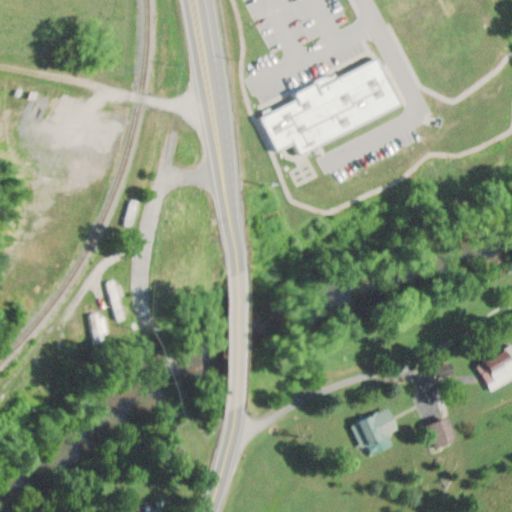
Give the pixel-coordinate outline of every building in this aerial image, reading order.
[(372,0),(389,39),(375,45),(381,60),(399,52),(405,65),(460,42),(442,0),(435,0),(428,3),(426,0),(372,0)] [(476,82),(467,59),(416,80),(425,103),(476,82)] [(131,225),(138,205),(132,203),(125,223),(131,225)] [(88,314),(93,348),(108,346),(103,312),(88,314)] [(511,384),(511,355),(484,355),(484,384),(511,384)] [(351,425),(361,448),(369,445),(372,451),(389,444),(385,434),(398,429),(389,408),(351,425)] [(457,440),(448,417),(429,424),(438,447),(457,440)]
